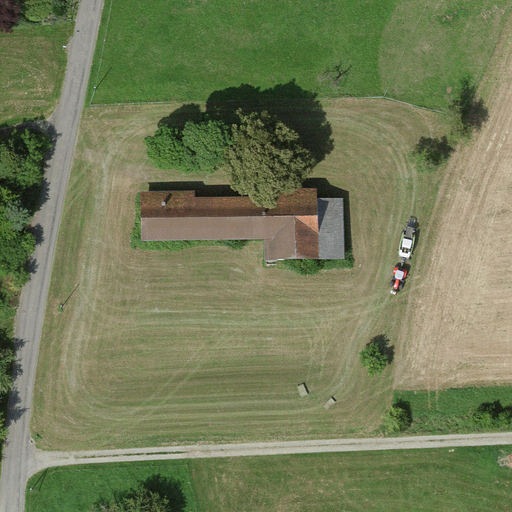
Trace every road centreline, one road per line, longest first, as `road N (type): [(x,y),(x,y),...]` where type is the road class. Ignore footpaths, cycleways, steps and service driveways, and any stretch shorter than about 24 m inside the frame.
road 1 (unclassified): [(13,511),(33,311),(93,0)]
road 2 (track): [(15,458),(511,437)]
